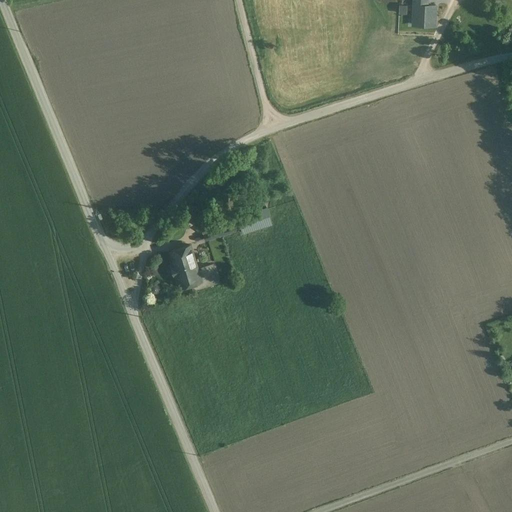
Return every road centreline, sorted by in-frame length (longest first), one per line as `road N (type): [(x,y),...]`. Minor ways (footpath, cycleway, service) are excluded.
road 1 (unclassified): [(146,242),(193,181),(269,127),(511,54)]
road 2 (unclassified): [(105,247),(3,0)]
road 3 (unclassified): [(215,511),(132,310)]
road 4 (unclassified): [(319,511),(511,441)]
